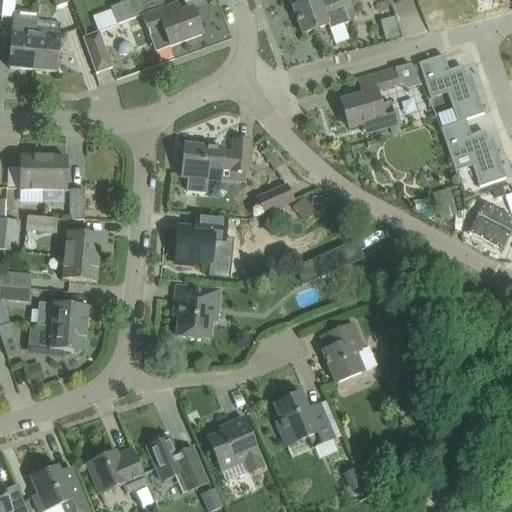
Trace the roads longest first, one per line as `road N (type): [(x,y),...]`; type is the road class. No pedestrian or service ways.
road 1 (residential): [(511,278),(324,174),(262,113),(248,86)]
road 2 (residential): [(113,379),(130,314),(143,123)]
road 3 (track): [(424,511),(445,491),(459,458),(511,285)]
road 4 (residential): [(248,86),(482,30)]
road 5 (residential): [(113,379),(144,386),(234,376),(301,347)]
road 6 (residential): [(0,124),(143,123)]
road 7 (residential): [(0,425),(113,379)]
